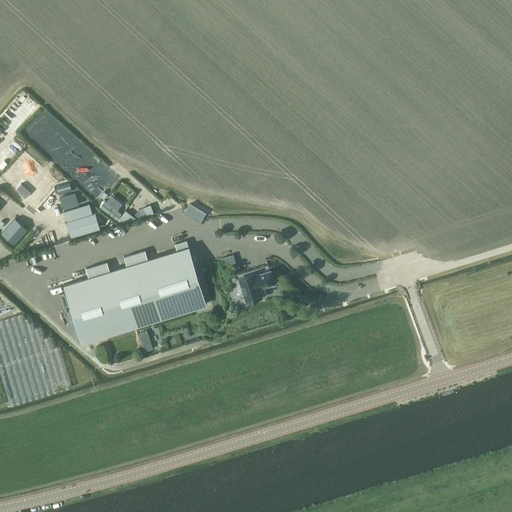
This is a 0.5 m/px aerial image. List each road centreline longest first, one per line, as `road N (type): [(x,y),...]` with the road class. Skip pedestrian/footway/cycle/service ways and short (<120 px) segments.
road 1 (track): [(406,278),(403,269),(336,274),(276,226),(180,226),(37,273),(57,327),(105,366),(202,341)]
road 2 (tertiary): [(511,359),(0,508)]
road 3 (track): [(357,292),(321,288),(270,242),(215,243),(199,226)]
road 4 (track): [(406,278),(319,302),(280,293)]
